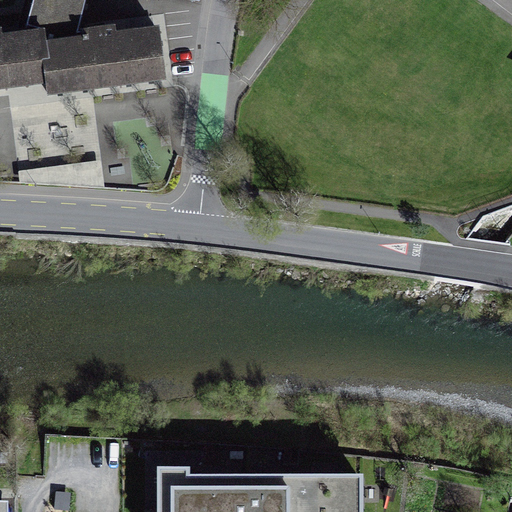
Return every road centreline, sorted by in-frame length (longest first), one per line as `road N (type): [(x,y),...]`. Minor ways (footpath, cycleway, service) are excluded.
road 1 (unclassified): [(511,272),(199,228)]
road 2 (residential): [(230,0),(199,228)]
road 3 (unclassified): [(199,228),(0,211)]
